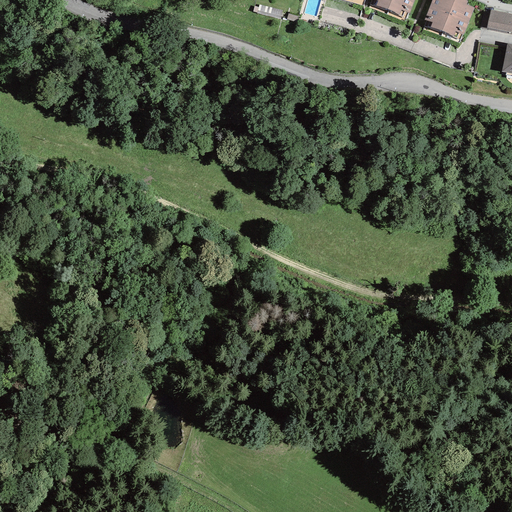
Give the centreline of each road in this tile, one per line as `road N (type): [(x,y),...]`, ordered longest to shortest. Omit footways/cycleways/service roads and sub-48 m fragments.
road 1 (track): [(0,153),(112,181),(370,295),(511,304)]
road 2 (residential): [(511,106),(407,85),(313,78),(240,49),(103,20),(65,0)]
road 3 (track): [(236,511),(129,446),(148,372),(139,331),(0,227)]
